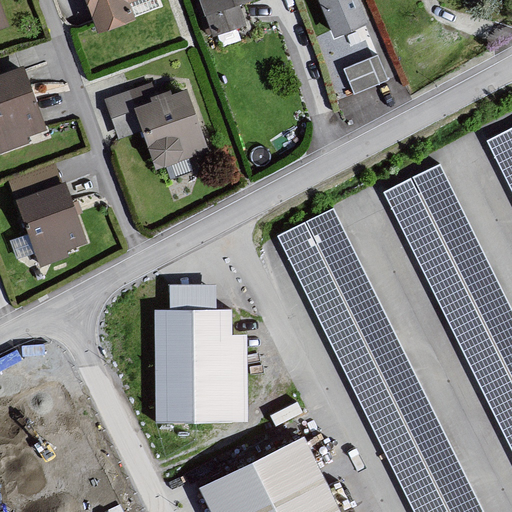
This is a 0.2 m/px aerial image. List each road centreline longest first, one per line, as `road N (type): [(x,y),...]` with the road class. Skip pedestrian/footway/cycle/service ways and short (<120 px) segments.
road 1 (residential): [(511,63),(64,307)]
road 2 (residential): [(160,511),(64,307)]
